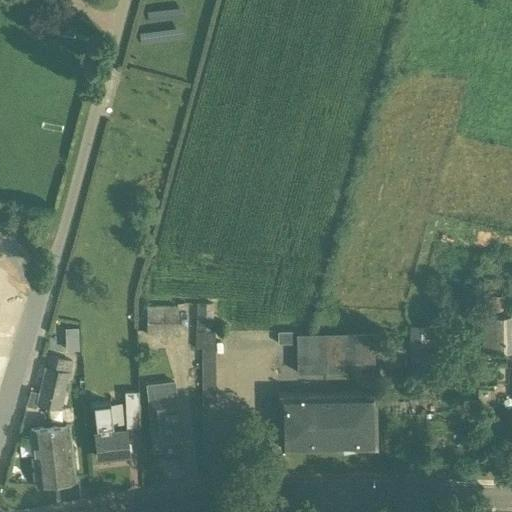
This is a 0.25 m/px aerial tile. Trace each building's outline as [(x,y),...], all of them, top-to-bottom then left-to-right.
[(481,352),(511,351),(511,276),(481,276),(481,352)] [(212,330),(212,302),(196,302),(195,329),(212,330)] [(178,336),(178,307),(147,307),(146,335),(178,336)] [(64,328),(66,351),(78,350),(77,327),(64,328)] [(409,327),(409,376),(425,376),(425,327),(409,327)] [(277,344),(292,343),(292,331),(277,331),(277,344)] [(296,334),(296,373),(345,372),(345,363),(374,362),(373,332),(296,334)] [(69,372),(72,360),(49,355),(46,366),(45,366),(36,403),(61,409),(70,372),(69,372)] [(201,377),(202,406),(215,406),(215,377),(201,377)] [(174,381),(146,384),(155,450),(183,446),(174,381)] [(125,403),(139,403),(138,391),(124,392),(125,403)] [(281,447),(375,445),(375,394),(281,395),(281,447)] [(109,431),(109,427),(112,426),(110,403),(93,405),(97,432),(96,432),(98,455),(128,452),(125,429),(109,431)] [(35,456),(72,452),(68,425),(32,430),(35,456)] [(72,452),(35,456),(38,483),(75,479),(72,452)]
